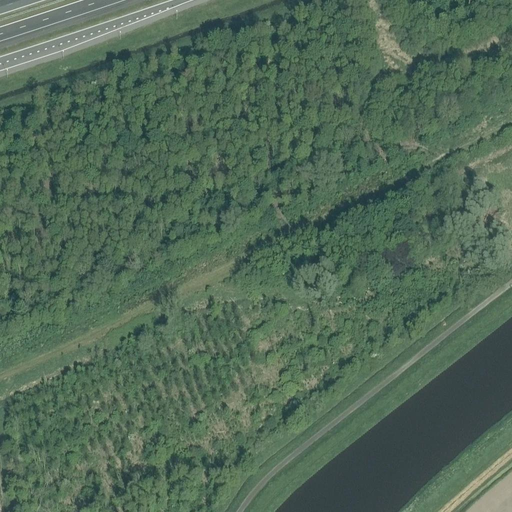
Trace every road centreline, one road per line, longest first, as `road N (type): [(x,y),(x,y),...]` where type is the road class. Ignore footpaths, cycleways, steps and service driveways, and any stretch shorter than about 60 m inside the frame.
road 1 (unclassified): [(239,511),(276,469),(511,282)]
road 2 (motorway): [(0,60),(181,0)]
